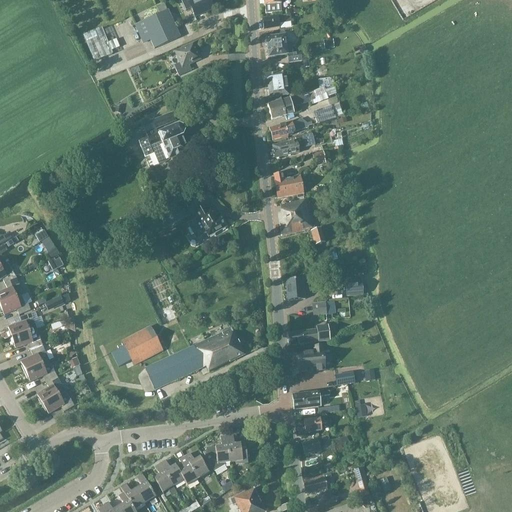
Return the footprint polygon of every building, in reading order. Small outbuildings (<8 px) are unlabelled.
[(213,9),(209,0),(195,0),(189,3),(187,0),(185,0),(177,3),(181,13),(189,9),(193,18),(213,9)] [(263,0),(264,6),(265,6),(265,14),(281,12),(280,4),(281,4),(280,0),(263,0)] [(160,14),(142,21),(154,49),(180,38),(168,10),(167,10),(165,5),(157,8),(160,14)] [(290,15),(261,19),(263,30),(279,27),(279,24),(291,22),(290,15)] [(112,54),(102,28),(83,36),(94,61),(112,54)] [(264,40),(265,45),(266,46),(268,58),(287,56),(289,64),(302,62),(300,53),(293,54),(291,43),(287,43),(285,35),(265,38),(265,39),(264,40)] [(189,64),(200,59),(193,44),(176,52),(180,63),(174,66),(179,77),(191,71),(189,64)] [(285,72),(265,76),(266,88),(268,88),(269,97),(268,98),(269,105),(281,102),(280,97),(289,96),(285,72)] [(269,105),(267,106),(271,121),(285,117),(285,116),(293,113),(291,108),(311,103),(308,93),(281,102),(269,105)] [(312,112),(315,124),(335,119),(331,106),(312,112)] [(143,125),(148,138),(138,142),(144,158),(154,154),(158,165),(188,153),(182,137),(184,132),(182,128),(178,126),(158,134),(156,129),(175,121),(172,113),(143,125)] [(291,122),(268,129),(272,142),(292,136),(295,132),(309,129),(311,126),(310,121),(306,122),(299,118),(296,122),(292,123),(291,122)] [(273,151),(272,153),(273,157),(275,158),(275,159),(298,154),(297,149),(306,147),(304,136),(295,138),(295,141),(272,146),(273,151)] [(316,167),(326,164),(322,153),(312,155),(316,167)] [(274,182),(277,199),(296,196),(297,199),(303,197),(300,177),(284,180),(283,174),(274,175),(275,182),(274,182)] [(281,237),(314,228),(308,199),(280,206),(281,213),(276,213),(281,237)] [(181,205),(168,212),(174,223),(187,215),(181,205)] [(193,234),(187,238),(192,246),(196,247),(210,239),(209,237),(226,227),(219,214),(216,216),(211,207),(207,210),(204,205),(193,211),(197,219),(188,224),(193,234)] [(314,246),(324,243),(320,229),(310,231),(314,246)] [(0,244),(12,237),(9,238),(7,235),(5,236),(0,236),(0,244)] [(6,263),(4,264),(0,267),(0,280),(1,279),(4,285),(16,279),(6,263)] [(26,269),(27,272),(38,267),(37,263),(26,269)] [(0,305),(20,296),(16,286),(18,285),(17,280),(16,279),(4,285),(7,290),(0,292),(0,305)] [(285,280),(287,301),(304,299),(303,279),(285,280)] [(361,283),(345,284),(346,297),(363,296),(361,283)] [(20,296),(0,305),(0,311),(1,313),(2,313),(2,315),(3,316),(6,315),(16,310),(18,315),(18,316),(21,315),(30,311),(27,304),(29,304),(25,294),(20,296)] [(60,298),(45,304),(48,311),(63,304),(60,298)] [(325,302),(314,303),(311,304),(313,317),(327,315),(333,314),(332,302),(325,303),(325,302)] [(7,332),(10,339),(36,330),(31,314),(19,318),(21,324),(7,328),(9,332),(7,332)] [(133,366),(163,351),(150,326),(121,342),(123,347),(111,353),(118,368),(131,361),(133,366)] [(288,347),(329,341),(327,326),(315,327),(316,330),(286,334),(288,347)] [(231,328),(144,369),(154,391),(205,366),(208,373),(244,355),(231,328)] [(40,340),(36,330),(10,339),(12,346),(13,346),(15,349),(28,345),(30,351),(42,346),(40,340)] [(21,366),(24,373),(48,362),(42,346),(30,351),(33,357),(20,363),(22,366),(21,366)] [(297,354),(299,372),(308,371),(308,372),(309,372),(309,371),(313,371),(314,371),(323,370),(321,347),(314,348),(315,353),(297,354)] [(56,377),(48,362),(24,373),(27,380),(28,380),(29,383),(42,377),(45,383),(56,377)] [(353,373),(334,376),(336,387),(354,384),(362,382),(361,372),(353,373)] [(37,399),(41,406),(58,396),(64,392),(56,377),(45,383),(48,389),(36,396),(38,399),(37,399)] [(320,407),(319,401),(319,396),(321,395),(322,397),(324,397),(324,400),(325,400),(325,401),(329,401),(328,391),(319,392),(318,392),(292,395),(293,411),(320,407)] [(58,396),(41,406),(45,412),(46,412),(48,415),(60,408),(63,413),(74,406),(70,401),(64,392),(58,396)] [(319,418),(304,421),(305,434),(322,432),(321,425),(327,424),(326,418),(320,419),(319,418)] [(226,437),(229,463),(235,462),(235,465),(247,464),(245,442),(239,442),(239,444),(233,445),(232,436),(226,437)] [(302,444),(305,455),(320,451),(322,459),(336,455),(336,454),(343,451),(339,438),(332,441),(329,441),(327,436),(316,439),(302,444)] [(229,463),(226,437),(220,438),(221,447),(205,448),(206,451),(203,453),(214,472),(225,466),(224,464),(229,463)] [(189,454),(184,457),(198,480),(208,473),(199,458),(193,461),(189,454)] [(198,480),(184,457),(178,461),(182,468),(177,471),(183,481),(186,486),(198,480)] [(165,461),(159,465),(173,487),(183,481),(177,471),(174,465),(169,468),(165,461)] [(173,487),(159,465),(153,468),(158,475),(153,479),(162,494),(168,490),(172,497),(176,494),(173,487)] [(324,480),(331,479),(331,474),(302,480),(305,495),(327,489),(324,480)] [(140,486),(135,489),(144,505),(155,498),(141,475),(135,479),(140,486)] [(369,494),(365,481),(357,484),(358,489),(355,490),(357,498),(369,494)] [(144,505),(135,489),(130,492),(125,485),(119,488),(122,493),(133,511),(144,505)] [(264,511),(254,489),(230,500),(233,506),(236,504),(239,511),(264,511)] [(133,511),(122,493),(117,496),(122,504),(116,507),(119,511),(133,511)] [(197,502),(186,509),(187,511),(191,511),(194,510),(199,508),(200,507),(197,502)] [(104,511),(119,511),(116,507),(111,510),(107,503),(101,506),(104,511)]
